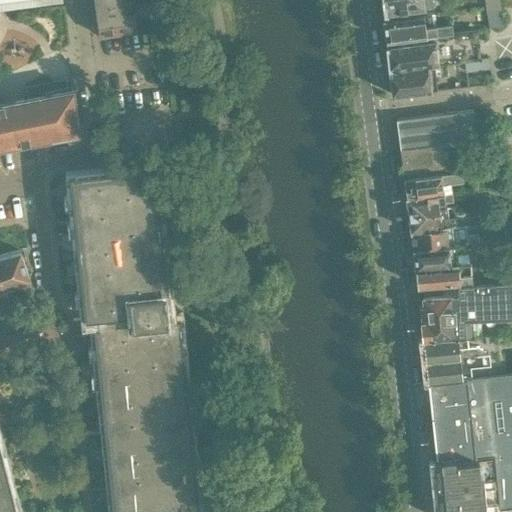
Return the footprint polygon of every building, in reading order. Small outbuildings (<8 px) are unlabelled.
[(61,0),(0,0),(0,13),(62,6),(61,0)] [(95,8),(96,16),(134,11),(133,6),(132,0),(94,0),(95,5),(94,5),(94,8),(95,8)] [(380,0),(383,16),(399,14),(424,10),(433,9),(431,0),(380,0)] [(499,0),(483,0),(488,29),(503,27),(499,0)] [(149,4),(141,5),(143,16),(151,15),(149,4)] [(134,11),(96,16),(97,25),(96,25),(97,28),(98,27),(99,36),(137,31),(135,17),(143,16),(141,5),(133,6),(134,11)] [(383,20),(386,42),(413,38),(452,33),(451,23),(435,25),(434,13),(425,15),(383,20)] [(386,42),(390,71),(438,64),(464,61),(479,59),(480,59),(480,55),(477,29),(452,33),(386,42)] [(479,59),(464,61),(465,70),(480,68),(479,65),(479,59)] [(438,64),(390,71),(393,96),(437,90),(434,66),(438,65),(438,64)] [(0,148),(78,134),(73,90),(72,78),(52,82),(26,87),(28,98),(0,103),(0,148)] [(396,119),(400,149),(448,143),(448,146),(478,143),(473,110),(396,119)] [(448,143),(400,149),(403,173),(451,166),(448,146),(448,143)] [(110,170),(70,175),(85,318),(80,318),(73,319),(74,329),(94,327),(113,511),(199,511),(179,318),(168,319),(165,293),(168,293),(156,178),(134,180),(133,169),(110,171),(110,170)] [(461,171),(404,178),(406,196),(449,191),(448,182),(463,180),(461,171)] [(449,191),(406,196),(408,214),(445,209),(444,200),(449,199),(462,198),(460,189),(449,191)] [(445,209),(408,214),(410,232),(464,226),(472,225),(472,224),(471,215),(454,217),(455,218),(446,218),(445,209)] [(464,226),(410,232),(412,250),(463,244),(467,243),(479,242),(478,233),(466,235),(465,235),(464,226)] [(463,244),(412,250),(415,268),(433,267),(434,272),(458,271),(460,272),(471,271),(471,264),(471,263),(468,263),(467,248),(464,249),(463,244)] [(0,289),(30,279),(20,250),(20,251),(19,250),(0,254),(0,289)] [(433,267),(415,268),(417,286),(454,283),(454,286),(459,285),(472,284),(472,283),(471,271),(460,272),(458,271),(434,272),(433,267)] [(425,321),(421,322),(423,341),(458,337),(466,337),(478,336),(478,319),(511,317),(511,280),(472,283),(472,284),(459,285),(459,294),(437,295),(423,297),(425,321)] [(0,340),(0,355),(40,338),(34,325),(0,340)] [(458,337),(423,341),(425,361),(477,356),(476,346),(468,347),(466,337),(458,337)] [(477,356),(425,361),(428,382),(429,382),(462,378),(471,377),(470,367),(490,365),(489,355),(477,356)] [(429,382),(428,382),(436,458),(454,456),(455,456),(455,460),(478,457),(493,455),(499,509),(511,506),(511,372),(491,374),(471,377),(462,378),(429,382)] [(16,511),(0,446),(0,511),(16,511)] [(454,456),(436,458),(439,492),(441,511),(485,511),(497,510),(492,457),(455,461),(454,456)]
